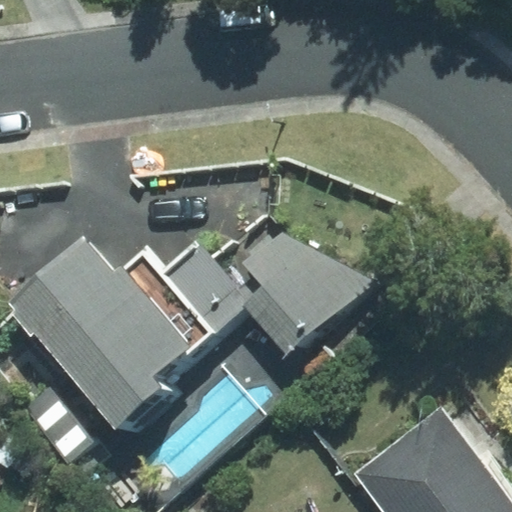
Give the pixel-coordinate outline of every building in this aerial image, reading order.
[(300,357),(379,282),(290,234),(256,267),(274,285),(252,305),(300,357)] [(125,265),(101,236),(23,301),(138,435),(197,386),(185,374),(218,346),(210,339),(252,302),(200,241),(167,268),(148,246),(125,265)] [(33,409),(81,465),(107,445),(59,388),(33,409)] [(511,511),(511,474),(449,405),(369,476),(401,511),(511,511)] [(0,456),(43,479),(47,473),(39,445),(13,431),(0,454),(0,456)]
